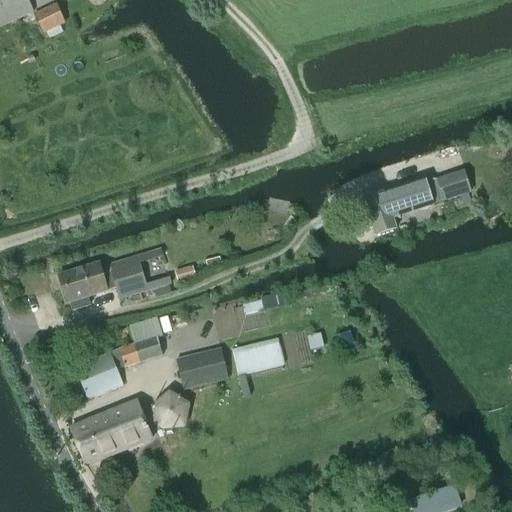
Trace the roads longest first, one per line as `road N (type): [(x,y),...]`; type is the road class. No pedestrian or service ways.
road 1 (track): [(0,245),(297,150),(306,139),(277,61),(222,0)]
road 2 (unclassified): [(95,511),(49,430),(0,312)]
